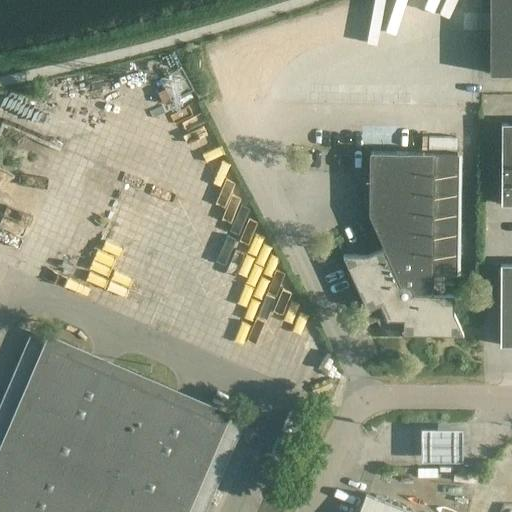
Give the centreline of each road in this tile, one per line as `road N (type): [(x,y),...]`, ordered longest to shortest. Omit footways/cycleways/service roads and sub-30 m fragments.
road 1 (unknown): [(354,410),(257,123),(286,110),(455,106)]
road 2 (unclassified): [(511,396),(388,396),(354,410),(310,511)]
